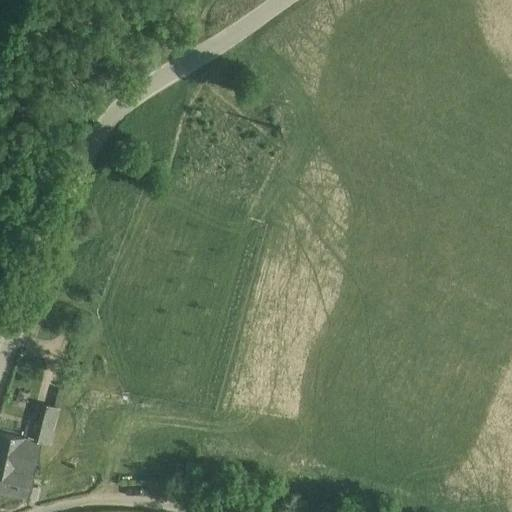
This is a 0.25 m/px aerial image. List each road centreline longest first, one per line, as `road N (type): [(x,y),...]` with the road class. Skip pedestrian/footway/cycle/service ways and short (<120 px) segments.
road 1 (tertiary): [(0,377),(91,145),(109,119),(288,0)]
road 2 (track): [(188,511),(135,498),(56,511)]
